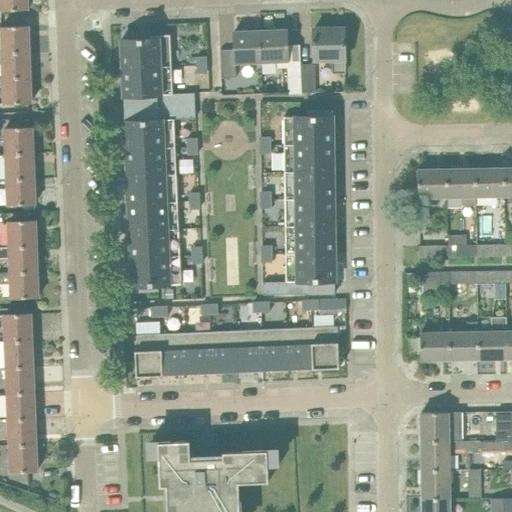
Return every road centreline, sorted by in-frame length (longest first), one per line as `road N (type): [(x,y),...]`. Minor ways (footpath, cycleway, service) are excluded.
road 1 (residential): [(81,406),(65,3)]
road 2 (residential): [(81,406),(387,393)]
road 3 (residential): [(387,393),(384,137)]
road 4 (residential): [(384,137),(382,0)]
road 5 (residential): [(384,137),(511,135)]
road 6 (residential): [(387,393),(511,391)]
